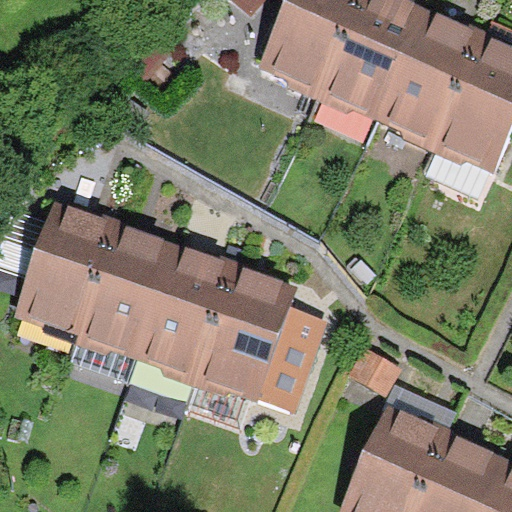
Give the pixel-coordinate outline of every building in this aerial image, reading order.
[(232,0),(276,37),(292,0),(232,0)] [(494,175),(511,136),(511,51),(507,49),(465,31),(394,0),(292,0),(276,37),(261,71),(289,83),(295,90),(345,114),(355,113),(405,136),(409,142),(461,166),(469,164),(494,175)] [(100,212),(59,197),(17,320),(43,330),(50,338),(104,357),(112,355),(160,370),(166,379),(220,398),(229,395),(257,405),(260,399),(294,412),(328,324),(291,309),(299,288),(262,274),(218,257),(145,229),(100,212)] [(403,373),(365,352),(351,378),(389,398),(403,373)] [(392,410),(345,511),(511,511),(511,465),(473,447),(430,427),(392,410)]
